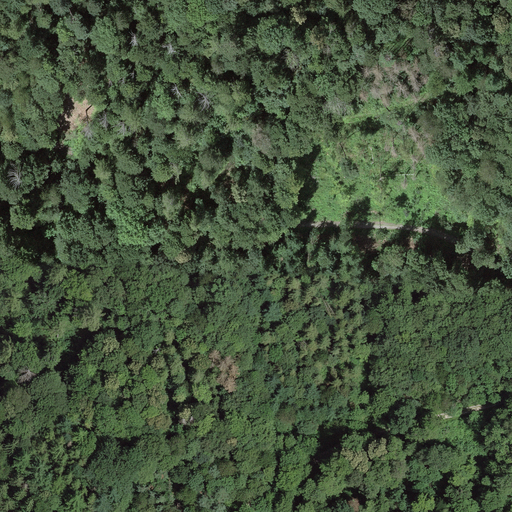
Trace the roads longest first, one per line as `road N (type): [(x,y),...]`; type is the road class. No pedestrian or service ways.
road 1 (track): [(0,198),(50,236),(131,370),(162,401),(356,439),(511,435)]
road 2 (track): [(0,122),(81,156),(191,220),(407,225),(511,270)]
road 3 (track): [(44,140),(84,138),(174,170),(207,173),(466,77),(511,76)]
road 4 (track): [(239,511),(306,463),(356,439),(511,397)]
road 5 (track): [(0,372),(51,391),(134,442),(232,420)]
